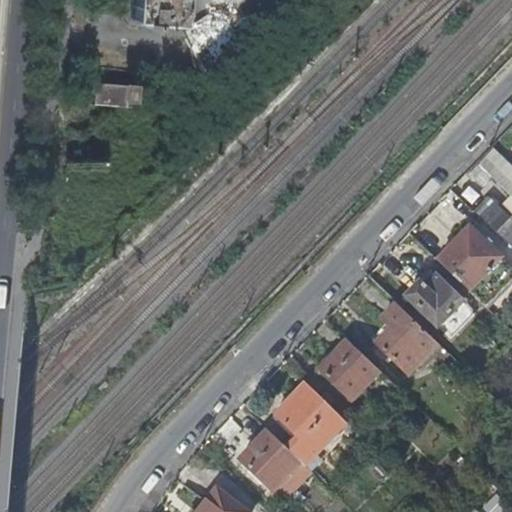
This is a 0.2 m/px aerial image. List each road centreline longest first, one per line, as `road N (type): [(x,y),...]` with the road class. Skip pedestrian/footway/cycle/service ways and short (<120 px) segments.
road 1 (residential): [(125,511),(169,439),(511,87)]
road 2 (primary): [(0,261),(23,0)]
